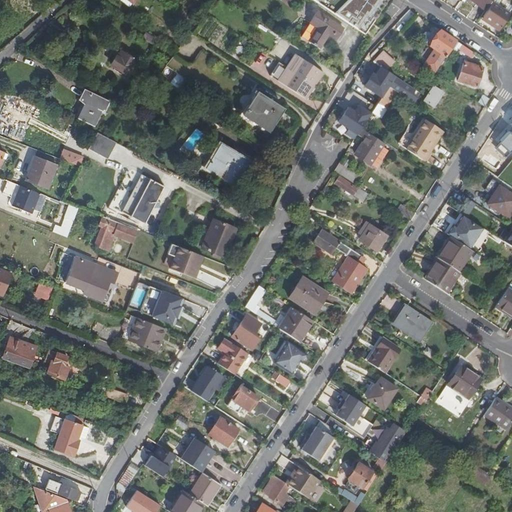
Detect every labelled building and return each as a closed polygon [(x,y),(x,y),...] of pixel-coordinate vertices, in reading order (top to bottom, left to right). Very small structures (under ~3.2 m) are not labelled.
[(88,0),(80,0),(88,8),(93,4),(88,0)] [(322,0),(349,17),(350,18),(352,18),(354,17),(356,16),(366,0),(322,0)] [(493,0),(472,0),(486,10),(491,3),(493,0)] [(486,10),(482,16),(501,29),(510,15),(491,3),(486,10)] [(247,13),(235,5),(232,9),(244,17),(247,13)] [(318,12),(310,23),(318,28),(309,41),(320,49),(329,35),(335,40),(343,29),(318,12)] [(431,46),(445,56),(455,41),(440,31),(431,46)] [(153,36),(146,32),(142,39),(153,45),(157,39),(153,36)] [(156,33),(153,36),(157,39),(169,47),(172,44),(156,33)] [(462,45),(459,49),(471,57),(474,53),(462,45)] [(383,51),(376,58),(382,63),(389,56),(383,51)] [(116,54),(109,64),(125,74),(134,60),(121,52),(118,56),(116,54)] [(173,56),(165,65),(166,66),(173,70),(174,71),(167,82),(182,92),(189,81),(192,83),(209,58),(201,52),(193,64),(185,64),(173,56)] [(293,74),(301,60),(293,55),(285,69),(293,74)] [(306,100),(310,94),(307,92),(316,78),(319,79),(323,73),(301,60),(293,74),(285,69),(278,82),(306,100)] [(473,65),(464,62),(458,80),(476,86),(482,70),(473,67),(473,65)] [(278,82),(285,69),(277,64),(269,76),(278,82)] [(314,87),(319,79),(316,78),(307,92),(310,94),(314,87)] [(396,92),(406,99),(410,91),(394,80),(389,88),(396,92)] [(381,99),(388,88),(383,85),(376,96),(381,99)] [(426,96),(424,99),(434,105),(442,92),(433,86),(426,96)] [(389,88),(388,87),(388,88),(381,99),(388,104),(396,92),(389,88)] [(259,89),(243,115),(268,132),(283,110),(274,104),(276,101),(259,89)] [(84,91),(80,100),(86,103),(79,118),(93,125),(101,110),(104,112),(108,103),(84,91)] [(347,130),(345,134),(353,139),(371,110),(350,97),(335,122),(347,130)] [(28,110),(31,104),(18,98),(16,103),(10,101),(7,108),(4,107),(0,117),(0,126),(13,131),(20,113),(17,111),(19,106),(28,110)] [(124,107),(127,101),(121,98),(117,103),(124,107)] [(388,104),(381,99),(377,104),(385,109),(388,104)] [(440,130),(426,121),(413,139),(407,135),(400,146),(424,162),(431,150),(428,148),(440,130)] [(497,125),(493,131),(511,145),(511,143),(511,123),(509,127),(508,126),(506,126),(504,129),(497,125)] [(196,129),(181,145),(189,152),(204,136),(196,129)] [(361,129),(358,134),(364,139),(354,155),(370,165),(370,164),(377,168),(388,150),(382,146),(384,144),(361,129)] [(428,148),(431,150),(443,132),(440,130),(428,148)] [(135,134),(119,138),(126,147),(138,144),(135,134)] [(348,144),(341,139),(338,144),(345,148),(348,144)] [(219,141),(202,169),(234,187),(250,160),(219,141)] [(97,142),(92,151),(107,159),(112,149),(97,142)] [(81,158),(63,152),(60,160),(78,166),(81,158)] [(473,162),(484,170),(488,165),(476,157),(473,162)] [(56,166),(34,158),(25,180),(48,188),(56,166)] [(360,176),(339,163),(334,171),(354,184),(360,176)] [(340,178),(336,184),(363,201),(366,195),(340,178)] [(333,189),(325,184),(320,192),(327,196),(333,189)] [(40,193),(19,185),(11,206),(31,214),(35,204),(40,193)] [(159,196),(137,185),(125,205),(127,206),(123,213),(139,221),(143,215),(145,215),(149,208),(152,209),(159,196)] [(511,194),(500,186),(488,204),(508,218),(511,211),(511,194)] [(42,207),(47,196),(40,193),(35,204),(42,207)] [(69,205),(64,218),(73,221),(78,208),(69,205)] [(396,211),(410,220),(415,214),(400,205),(396,211)] [(469,250),(483,228),(462,215),(454,227),(452,225),(446,235),(451,238),(469,250)] [(307,217),(303,223),(309,227),(314,221),(307,217)] [(55,225),(52,233),(66,238),(73,221),(64,218),(60,227),(55,225)] [(133,245),(138,233),(103,218),(99,227),(96,226),(89,243),(108,250),(114,236),(133,245)] [(213,220),(201,248),(224,258),(236,229),(213,220)] [(365,223),(359,233),(362,236),(359,241),(376,252),(386,236),(365,223)] [(322,231),(314,243),(331,254),(339,242),(322,231)] [(438,259),(458,272),(472,251),(469,250),(451,238),(438,259)] [(340,244),(336,250),(348,257),(332,282),(351,294),(367,269),(357,263),(360,257),(340,244)] [(163,266),(196,277),(203,256),(171,245),(163,266)] [(116,274),(73,257),(62,286),(101,300),(109,279),(114,281),(116,274)] [(446,293),(459,273),(458,272),(438,259),(425,280),(446,293)] [(0,269),(0,294),(1,295),(10,274),(0,269)] [(303,278),(290,299),(314,314),(327,294),(303,278)] [(47,300),(51,286),(37,282),(33,296),(47,300)] [(265,291),(258,286),(244,308),(264,320),(270,312),(257,303),(265,291)] [(133,288),(131,304),(141,305),(143,289),(133,288)] [(148,288),(140,311),(172,323),(180,300),(148,288)] [(511,318),(511,291),(507,289),(495,307),(511,318)] [(432,322),(408,306),(396,325),(420,341),(432,322)] [(280,330),(299,342),(312,321),(292,308),(279,330),(280,330)] [(247,314),(232,336),(251,349),(260,335),(256,332),(261,324),(247,314)] [(165,329),(137,318),(128,340),(157,351),(165,329)] [(9,338),(2,359),(29,369),(33,357),(23,353),(27,344),(9,338)] [(225,354),(218,364),(234,374),(248,354),(225,339),(218,350),(225,354)] [(383,339),(368,362),(385,373),(400,350),(383,339)] [(287,342),(274,363),(291,375),(300,362),(302,363),(307,355),(287,342)] [(53,362),(51,361),(47,373),(64,380),(69,368),(64,366),(67,358),(57,353),(53,362)] [(481,379),(461,366),(448,385),(468,399),(481,379)] [(367,389),(375,379),(360,367),(352,377),(367,389)] [(192,373),(187,382),(195,388),(201,379),(192,373)] [(287,388),(291,382),(280,375),(276,381),(287,388)] [(397,389),(381,379),(373,391),(367,399),(383,410),(397,389)] [(231,389),(226,396),(249,411),(258,398),(240,386),(236,392),(231,389)] [(107,387),(104,397),(124,404),(127,395),(107,387)] [(422,398),(426,401),(431,393),(427,390),(422,398)] [(351,426),(364,404),(345,393),(333,416),(351,426)] [(335,411),(339,402),(322,395),(318,404),(335,411)] [(511,420),(511,409),(495,398),(484,415),(506,430),(511,420)] [(61,418),(79,424),(81,418),(60,411),(58,417),(61,418)] [(177,415),(173,422),(184,428),(188,422),(177,415)] [(79,424),(61,418),(51,449),(71,456),(76,441),(74,440),(75,437),(79,425),(79,424)] [(221,418),(210,434),(228,446),(238,429),(221,418)] [(82,439),(85,427),(79,425),(75,437),(82,439)] [(406,432),(395,425),(391,431),(387,428),(377,443),(386,449),(393,438),(400,442),(406,432)] [(301,450),(318,461),(333,438),(317,427),(310,437),(307,435),(301,444),(304,446),(301,450)] [(146,437),(139,449),(147,453),(154,442),(146,437)] [(180,458),(201,471),(213,451),(192,438),(180,458)] [(382,452),(378,458),(386,464),(390,457),(382,452)] [(154,469),(153,471),(163,478),(175,460),(165,453),(158,463),(150,458),(146,463),(154,469)] [(119,483),(127,488),(129,485),(141,467),(133,462),(119,483)] [(358,463),(348,479),(362,488),(372,472),(358,463)] [(491,477),(475,466),(469,475),(485,485),(491,477)] [(286,484),(288,485),(300,468),(298,467),(286,484)] [(290,487),(308,498),(320,481),(300,468),(288,485),(290,487)] [(206,506),(220,484),(203,473),(189,495),(204,505),(206,506)] [(286,484),(280,480),(280,481),(273,477),(263,492),(282,505),(285,500),(293,506),(297,501),(285,494),(290,487),(288,485),(286,484)] [(60,483),(56,493),(76,502),(80,492),(60,483)] [(340,488),(337,492),(358,506),(365,495),(361,493),(357,498),(346,491),(345,492),(340,488)] [(69,511),(65,500),(35,489),(43,511),(48,510),(48,511),(69,511)] [(198,511),(204,505),(189,495),(183,491),(169,511),(170,511),(198,511)] [(278,511),(263,502),(256,511),(278,511)] [(352,511),(355,508),(348,503),(341,511),(352,511)]
